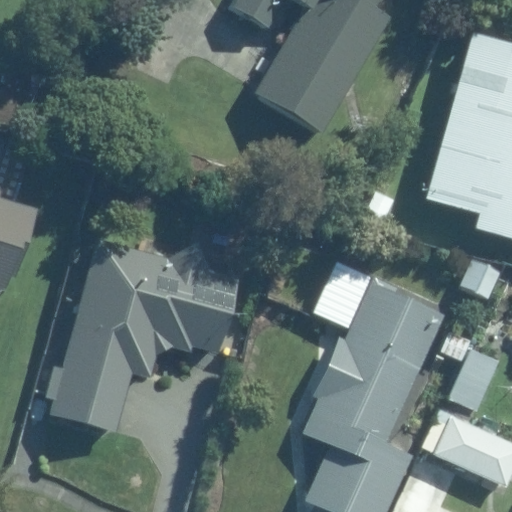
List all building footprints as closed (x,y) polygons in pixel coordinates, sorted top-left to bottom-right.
[(320,137),(384,22),(367,13),(374,0),(233,0),(228,10),(261,28),(275,1),(297,13),(249,98),(320,137)] [(0,283),(25,206),(0,198),(0,283)] [(160,260),(91,242),(44,415),(105,432),(119,378),(136,383),(146,348),(188,359),(190,351),(210,356),(227,292),(192,283),(198,259),(163,249),(160,260)] [(380,448),(436,319),(363,287),(337,347),(331,344),(304,405),(310,407),(297,437),(320,446),(296,502),(319,511),(383,511),(406,459),(380,448)] [(493,361),(464,350),(444,398),(473,410),(493,361)] [(511,445),(448,417),(430,458),(503,490),(511,470),(511,445)]
